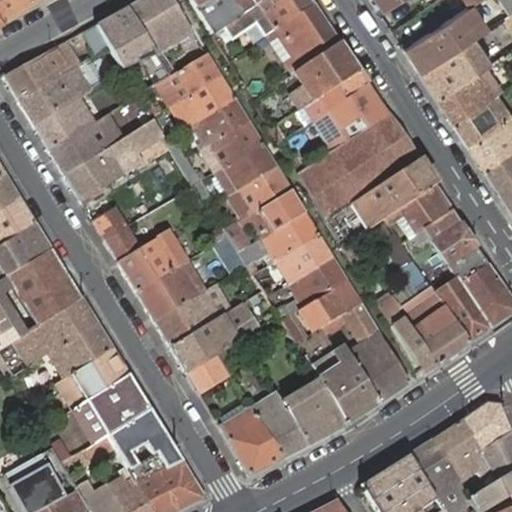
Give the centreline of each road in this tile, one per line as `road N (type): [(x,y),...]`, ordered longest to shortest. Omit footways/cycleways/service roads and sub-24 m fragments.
road 1 (residential): [(243,511),(0,119)]
road 2 (residential): [(343,0),(511,253)]
road 3 (primary): [(506,356),(335,471)]
